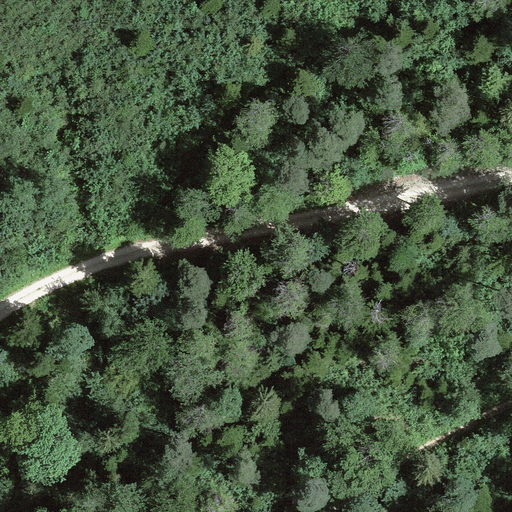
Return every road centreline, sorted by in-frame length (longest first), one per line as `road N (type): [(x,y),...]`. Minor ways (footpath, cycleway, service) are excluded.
road 1 (track): [(0,315),(46,289),(149,252),(511,183)]
road 2 (track): [(511,406),(332,511)]
